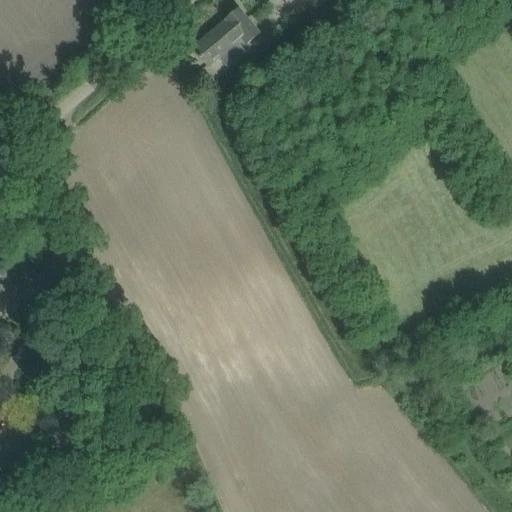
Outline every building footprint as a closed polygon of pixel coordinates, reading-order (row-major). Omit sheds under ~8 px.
[(290,0),(296,9),(309,0),(290,0)] [(226,21),(216,29),(240,58),(246,53),(239,43),(242,40),(247,45),(260,33),(239,9),(226,21)] [(240,58),(216,29),(206,37),(207,42),(195,52),(209,69),(220,59),(228,68),(240,58)] [(204,89),(214,80),(204,70),(194,77),(204,89)] [(85,413),(66,426),(94,470),(114,457),(85,413)]
